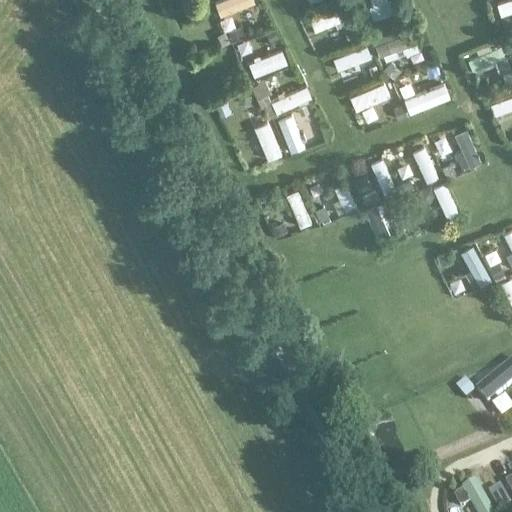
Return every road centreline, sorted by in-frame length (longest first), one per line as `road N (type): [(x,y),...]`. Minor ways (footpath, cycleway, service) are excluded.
road 1 (track): [(361,511),(92,0)]
road 2 (track): [(511,214),(308,290)]
road 3 (track): [(267,180),(470,106)]
road 4 (track): [(418,0),(511,185)]
road 5 (track): [(277,0),(348,150)]
